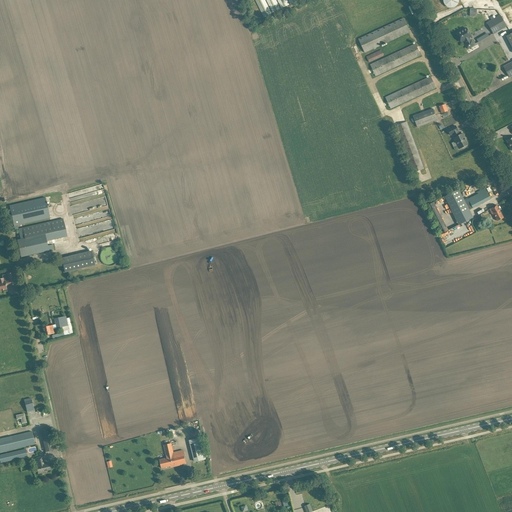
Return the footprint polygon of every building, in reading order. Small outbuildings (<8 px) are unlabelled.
[(255,0),(264,17),(272,13),(269,8),(273,12),(281,8),(281,9),(290,4),(297,0),(255,0)] [(487,23),(493,34),(507,26),(501,15),(487,23)] [(404,19),(399,21),(359,40),(365,53),(373,49),(374,50),(376,49),(376,48),(410,32),(404,19)] [(459,33),(456,35),(461,42),(464,40),(467,44),(465,45),(467,49),(474,45),(472,41),(471,41),(469,38),(471,36),(466,29),(462,31),(461,31),(460,31),(460,32),(459,32),(459,33)] [(487,33),(476,39),(478,42),(488,36),(487,33)] [(416,44),(411,46),(370,65),(375,76),(416,57),(421,55),(416,44)] [(367,57),(369,62),(384,55),(381,50),(367,57)] [(511,62),(508,64),(503,67),(509,77),(511,75),(511,62)] [(431,77),(426,79),(385,98),(391,109),(436,88),(431,77)] [(439,107),(442,113),(448,111),(445,104),(439,107)] [(413,116),(417,127),(437,120),(433,109),(413,116)] [(395,126),(412,173),(424,169),(407,122),(395,126)] [(466,140),(463,133),(460,135),(458,132),(458,131),(456,126),(448,130),(450,135),(454,134),(455,137),(454,138),(459,149),(462,148),(463,148),(466,147),(466,146),(468,145),(465,140),(466,140)] [(444,197),(459,225),(473,218),(469,210),(473,208),(491,199),(485,188),(477,192),(478,194),(465,201),(459,189),(444,197)] [(17,240),(21,257),(28,256),(50,250),(49,245),(48,241),(67,237),(63,219),(25,227),(24,224),(50,218),(45,197),(10,205),(15,230),(19,229),(21,239),(17,240)] [(449,230),(434,202),(430,204),(445,232),(449,230)] [(79,240),(112,233),(109,220),(86,225),(81,204),(71,206),(73,211),(75,210),(76,214),(73,214),(79,240)] [(497,205),(493,208),(490,209),(493,216),(494,215),(498,221),(504,218),(497,205)] [(116,249),(114,248),(113,247),(112,247),(110,247),(109,247),(108,247),(106,248),(105,248),(104,249),(103,249),(102,250),(102,251),(101,253),(101,254),(100,255),(100,256),(100,258),(101,260),(101,261),(102,262),(103,263),(104,264),(105,264),(106,265),(107,265),(108,266),(110,266),(111,266),(112,265),(115,264),(116,263),(117,262),(118,261),(118,260),(119,259),(119,257),(119,256),(119,255),(119,253),(118,252),(117,251),(117,250),(116,250),(116,249)] [(61,258),(65,272),(96,265),(92,251),(61,258)] [(0,291),(7,289),(6,286),(10,285),(16,284),(13,272),(7,274),(9,280),(5,281),(4,281),(3,278),(0,278),(0,291)] [(55,320),(57,328),(66,326),(65,318),(55,320)] [(48,326),(43,327),(45,335),(50,334),(49,329),(52,329),(52,326),(49,326),(48,326)] [(52,336),(54,339),(74,333),(73,330),(52,336)] [(25,402),(27,412),(34,410),(31,400),(25,402)] [(24,414),(16,415),(17,419),(21,418),(22,423),(26,422),(24,414)] [(41,430),(46,452),(55,449),(50,428),(41,430)] [(0,452),(35,444),(32,432),(0,439),(0,452)] [(205,459),(200,437),(190,440),(192,451),(195,450),(197,461),(205,459)] [(159,460),(160,463),(161,468),(170,466),(170,467),(186,464),(183,450),(173,452),(171,443),(163,445),(167,458),(159,460)] [(26,449),(0,455),(0,460),(0,463),(28,456),(26,449)] [(42,456),(37,458),(38,463),(36,464),(38,474),(47,472),(47,470),(50,469),(49,463),(44,464),(42,456)]
